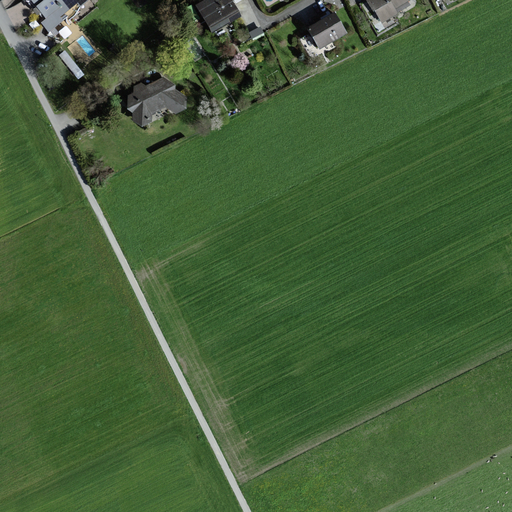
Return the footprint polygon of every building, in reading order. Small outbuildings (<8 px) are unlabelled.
[(81,4),(86,0),(27,0),(36,11),(38,14),(43,10),(50,18),(44,22),(49,29),(63,19),(60,15),(72,6),(79,1),(81,4)] [(232,0),(206,0),(199,4),(213,29),(241,14),(232,0)] [(407,0),(371,0),(384,20),(405,8),(402,3),(407,0)] [(347,32),(336,12),(311,27),(322,47),(347,32)] [(60,53),(72,74),(83,67),(70,47),(60,53)] [(175,89),(175,84),(164,77),(147,86),(143,83),(136,85),(136,93),(131,94),(130,106),(134,111),(134,119),(143,124),(152,121),(152,112),(166,105),(177,112),(187,107),(188,96),(175,89)]
